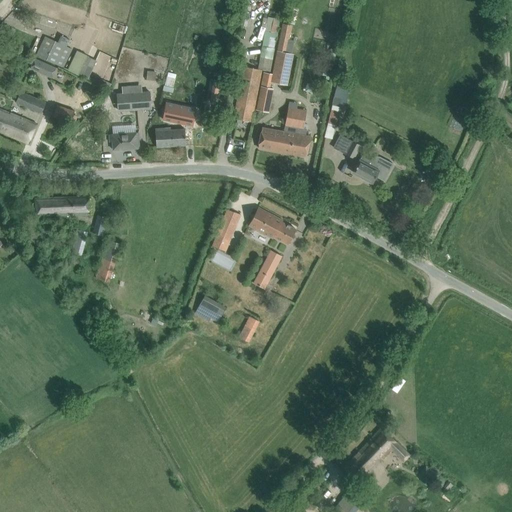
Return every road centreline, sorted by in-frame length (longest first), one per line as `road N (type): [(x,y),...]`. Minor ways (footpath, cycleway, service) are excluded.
road 1 (residential): [(443,276),(248,174),(53,175),(0,165)]
road 2 (track): [(420,263),(499,99),(505,69),(498,0)]
road 3 (residential): [(314,465),(379,384),(443,276)]
